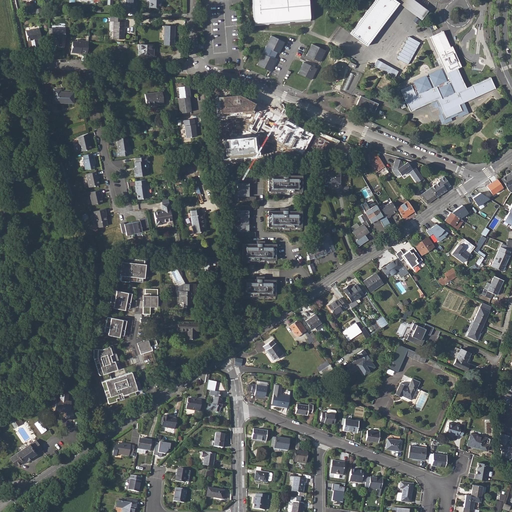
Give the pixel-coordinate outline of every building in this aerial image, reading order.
[(130,9),(130,4),(133,4),(132,0),(124,0),(124,8),(130,9)] [(149,1),(149,8),(161,8),(161,0),(150,0),(150,1),(149,1)] [(251,0),(254,26),(268,24),(268,23),(275,23),(275,24),(289,22),(289,21),(295,21),(295,22),(311,21),(309,0),(251,0)] [(375,0),(368,10),(350,33),(368,46),(400,4),(421,20),(425,15),(409,3),(405,0),(375,0)] [(427,11),(413,0),(405,0),(425,15),(427,11)] [(111,16),(111,22),(114,22),(114,32),(113,38),(124,39),(124,27),(126,27),(126,21),(123,21),(123,17),(119,17),(111,16)] [(164,25),(164,45),(175,45),(176,26),(164,25)] [(39,27),(25,30),(28,41),(37,39),(37,40),(41,39),(39,27)] [(51,38),(51,39),(55,39),(55,38),(59,38),(59,45),(64,46),(65,28),(52,28),(52,29),(51,38)] [(411,85),(400,90),(410,112),(436,100),(445,118),(462,110),(459,104),(495,88),(490,77),(466,88),(457,68),(461,66),(452,46),(450,47),(443,31),(433,35),(430,37),(449,79),(447,81),(441,69),(429,74),(430,77),(426,78),(425,76),(413,81),(415,84),(411,86),(411,85)] [(271,36),(262,53),(275,58),(284,42),(271,36)] [(420,42),(409,36),(397,58),(408,64),(420,42)] [(71,52),(87,53),(88,42),(88,41),(77,40),(77,41),(72,41),(71,52)] [(154,45),(138,44),(138,56),(153,56),(154,45)] [(312,44),(306,55),(319,61),(325,51),(312,44)] [(262,54),(257,64),(270,71),(275,60),(262,54)] [(378,58),(374,65),(395,78),(399,71),(378,58)] [(303,62),(298,73),(311,79),(313,74),(316,68),(303,62)] [(53,89),(53,102),(73,103),(73,92),(63,92),(63,93),(60,93),(60,89),(53,89)] [(161,92),(144,94),(146,105),(156,103),(156,106),(163,104),(161,92)] [(238,95),(211,98),(214,117),(252,113),(254,110),(251,110),(255,103),(238,95)] [(374,113),(378,104),(361,96),(357,105),(374,113)] [(189,97),(177,98),(179,113),(190,112),(189,97)] [(281,124),(282,112),(266,111),(266,123),(281,124)] [(196,137),(193,119),(183,121),(186,138),(196,137)] [(312,134),(286,121),(276,140),(303,153),(312,134)] [(87,133),(77,137),(80,151),(91,149),(90,143),(90,142),(88,133),(87,133)] [(313,134),(309,153),(311,154),(322,156),(323,136),(313,134)] [(256,156),(253,136),(220,139),(222,159),(256,156)] [(323,136),(322,156),(343,161),(344,154),(333,151),(335,139),(323,136)] [(123,138),(116,138),(118,151),(119,151),(120,156),(128,155),(128,150),(130,149),(128,138),(123,138)] [(363,148),(361,149),(375,172),(379,170),(382,175),(388,172),(374,150),(367,154),(363,148)] [(92,153),(83,155),(84,160),(83,160),(85,169),(89,168),(89,169),(95,168),(94,162),(95,161),(94,157),(93,157),(92,153)] [(135,170),(134,170),(135,177),(147,175),(148,174),(147,169),(146,168),(145,162),(146,162),(146,156),(135,158),(135,161),(134,161),(135,168),(135,170)] [(415,168),(412,164),(409,166),(407,162),(403,165),(399,160),(395,159),(392,170),(396,176),(400,174),(401,175),(408,171),(417,183),(423,179),(415,168)] [(511,171),(501,179),(507,187),(509,190),(511,192),(511,190),(511,184),(511,183),(511,171)] [(97,172),(86,174),(89,188),(99,185),(98,179),(97,179),(96,176),(98,176),(97,172)] [(325,172),(325,181),(332,182),(332,183),(339,183),(339,172),(325,172)] [(268,175),(268,191),(301,191),(302,175),(268,175)] [(440,181),(430,188),(436,197),(446,190),(445,188),(450,185),(444,176),(439,179),(440,181)] [(146,179),(135,181),(136,185),(136,188),(135,188),(136,193),(137,193),(137,198),(147,197),(145,184),(146,184),(146,179)] [(239,179),(239,189),(248,189),(248,179),(239,179)] [(497,179),(487,186),(493,194),(503,188),(497,179)] [(430,188),(426,191),(421,195),(427,203),(436,197),(430,188)] [(238,200),(248,200),(248,189),(239,189),(238,200)] [(100,190),(89,193),(92,204),(96,204),(97,205),(102,204),(101,198),(100,195),(101,194),(100,190)] [(478,206),(489,198),(480,193),(472,198),(478,206)] [(491,195),(489,198),(490,199),(498,204),(500,205),(502,202),(491,195)] [(391,201),(380,208),(386,218),(390,216),(390,214),(396,211),(391,201)] [(414,211),(407,201),(397,208),(404,218),(414,211)] [(365,202),(361,205),(365,211),(364,211),(370,221),(374,218),(375,220),(382,216),(376,205),(369,209),(365,202)] [(162,211),(153,212),(155,225),(162,225),(161,222),(172,221),(168,203),(161,204),(162,211)] [(248,216),(248,205),(238,205),(238,216),(248,216)] [(462,205),(451,212),(460,219),(467,213),(462,205)] [(105,209),(93,212),(96,223),(106,221),(105,216),(105,213),(106,213),(105,209)] [(200,209),(190,211),(191,216),(190,216),(193,233),(205,231),(202,214),(201,214),(200,209)] [(301,227),(301,211),(268,211),(268,226),(301,227)] [(451,212),(450,212),(445,220),(457,229),(463,221),(460,219),(451,212)] [(353,231),(352,232),(354,235),(355,237),(357,240),(355,241),(358,247),(368,240),(364,235),(369,232),(368,231),(366,228),(370,226),(367,222),(362,213),(358,216),(361,222),(363,224),(359,227),(353,231)] [(238,226),(248,226),(248,216),(238,216),(238,226)] [(149,231),(146,218),(139,219),(139,221),(132,223),(134,233),(149,231)] [(134,233),(132,223),(124,225),(123,223),(120,224),(122,233),(125,233),(127,235),(134,233)] [(436,238),(438,241),(445,236),(448,232),(436,224),(430,228),(429,228),(426,230),(433,240),(436,238)] [(238,236),(248,236),(248,226),(238,226),(238,236)] [(313,249),(307,252),(307,253),(308,256),(307,256),(307,260),(332,251),(327,239),(330,239),(328,235),(320,238),(321,242),(312,246),(313,249)] [(427,237),(415,245),(422,255),(433,246),(427,237)] [(474,246),(464,239),(460,245),(459,244),(451,254),(462,262),(472,249),(474,246)] [(474,246),(472,249),(476,252),(482,243),(479,241),(475,247),(474,246)] [(276,244),(243,244),(242,259),(276,260),(276,244)] [(400,249),(395,253),(400,260),(403,258),(404,260),(406,259),(411,267),(422,259),(413,247),(408,250),(409,251),(407,253),(406,251),(403,254),(400,249)] [(500,247),(499,249),(508,255),(510,251),(505,249),(500,247)] [(499,249),(497,253),(507,259),(508,255),(499,249)] [(507,259),(497,253),(491,266),(502,271),(505,266),(504,265),(507,259)] [(220,257),(204,257),(204,263),(203,263),(203,268),(205,270),(210,270),(210,271),(217,271),(217,264),(220,264),(220,257)] [(123,258),(121,281),(129,282),(129,281),(142,282),(144,261),(123,258)] [(397,258),(382,268),(387,277),(391,274),(392,275),(396,273),(398,274),(401,277),(407,273),(402,266),(397,258)] [(313,263),(308,265),(310,273),(316,271),(313,263)] [(443,278),(446,283),(458,276),(453,268),(444,274),(446,276),(443,278)] [(375,273),(363,281),(370,292),(382,283),(375,273)] [(490,284),(487,282),(481,294),(490,298),(492,293),(496,295),(503,280),(494,276),(490,284)] [(275,280),(242,279),(242,295),(275,296),(275,280)] [(195,284),(187,283),(183,283),(183,291),(179,290),(179,302),(182,302),(182,307),(193,307),(193,299),(192,299),(192,295),(195,295),(195,284)] [(351,302),(350,302),(354,308),(358,304),(355,300),(363,295),(356,284),(350,288),(348,286),(343,289),(351,302)] [(109,305),(129,309),(132,294),(112,290),(109,305)] [(336,300),(328,305),(334,315),(345,307),(339,298),(337,300),(336,300)] [(397,313),(399,316),(403,313),(406,310),(400,302),(397,304),(401,310),(397,313)] [(482,302),(473,321),(483,326),(491,306),(482,302)] [(315,314),(305,321),(311,329),(314,327),(316,330),(323,326),(315,314)] [(104,332),(124,336),(126,321),(107,317),(104,332)] [(383,317),(377,320),(382,327),(387,323),(383,317)] [(166,320),(166,327),(177,327),(177,330),(187,331),(187,339),(195,339),(195,331),(198,331),(199,318),(194,318),(194,321),(180,321),(180,320),(166,320)] [(309,334),(305,330),(298,320),(289,326),(297,336),(304,331),(308,337),(306,339),(309,343),(313,340),(309,334)] [(473,322),(467,335),(476,340),(482,326),(473,322)] [(435,328),(426,324),(424,328),(414,324),(412,329),(415,331),(412,336),(409,335),(407,340),(422,347),(425,340),(422,339),(425,333),(431,336),(435,328)] [(369,335),(364,327),(360,329),(366,337),(369,335)] [(312,332),(309,334),(313,340),(315,343),(317,346),(319,344),(318,343),(317,341),(317,340),(317,339),(312,332)] [(137,344),(141,355),(153,351),(151,347),(157,345),(155,338),(137,344)] [(272,340),(263,346),(273,360),(282,354),(272,340)] [(398,344),(388,368),(397,373),(405,355),(408,349),(398,344)] [(100,379),(110,376),(109,372),(120,369),(115,354),(112,355),(109,347),(101,350),(93,349),(93,358),(100,379)] [(408,349),(405,355),(416,360),(419,354),(408,349)] [(470,353),(461,349),(454,364),(466,370),(468,364),(466,362),(470,353)] [(347,366),(351,373),(358,368),(362,375),(369,371),(366,367),(372,363),(363,350),(357,354),(360,357),(357,359),(354,356),(351,358),(353,361),(347,366)] [(419,354),(416,360),(424,363),(425,360),(426,357),(419,354)] [(325,367),(321,370),(324,374),(333,368),(330,364),(329,364),(325,367)] [(108,404),(142,393),(138,382),(134,383),(131,373),(111,379),(110,376),(100,379),(108,404)] [(405,384),(399,396),(401,397),(402,395),(411,400),(419,382),(412,379),(409,386),(405,384)] [(395,394),(399,396),(405,384),(401,383),(395,394)] [(251,390),(251,391),(254,392),(254,395),(265,397),(266,386),(257,384),(252,384),(251,390)] [(279,394),(280,392),(280,386),(274,385),(272,404),(276,404),(276,405),(287,407),(289,391),(286,390),(285,393),(285,395),(279,394)] [(510,398),(511,398),(511,389),(510,389),(509,393),(504,392),(501,401),(508,404),(510,398)] [(220,392),(211,390),(209,395),(214,396),(212,406),(221,408),(222,403),(221,402),(222,397),(221,396),(221,393),(220,392)] [(74,419),(75,406),(70,406),(71,401),(67,400),(68,394),(60,393),(59,401),(53,400),(52,406),(55,406),(55,410),(64,411),(64,409),(65,409),(66,411),(66,418),(74,419)] [(187,398),(185,409),(202,412),(204,402),(201,401),(201,400),(187,398)] [(296,403),(295,413),(304,414),(304,413),(307,413),(307,411),(311,412),(312,405),(308,404),(308,405),(296,403)] [(321,413),(320,421),(324,421),(324,422),(334,424),(335,414),(335,411),(335,410),(328,409),(327,410),(326,413),(325,412),(325,413),(321,413)] [(15,411),(14,412),(7,417),(15,427),(22,422),(21,420),(19,421),(17,419),(19,417),(15,411)] [(163,418),(162,424),(161,427),(174,429),(176,419),(168,417),(168,416),(163,415),(163,418)] [(42,435),(48,430),(40,417),(33,422),(42,435)] [(345,419),(343,429),(357,432),(358,421),(345,419)] [(449,422),(446,433),(458,436),(458,435),(462,436),(464,428),(460,427),(461,426),(449,422)] [(253,429),(251,439),(265,442),(267,431),(253,429)] [(367,430),(365,440),(378,442),(379,432),(367,430)] [(215,433),(213,446),(222,448),(224,434),(215,433)] [(471,433),(467,445),(486,451),(489,444),(485,443),(486,437),(471,433)] [(506,442),(508,435),(503,434),(501,433),(499,440),(498,443),(502,444),(500,449),(502,450),(500,457),(504,458),(505,457),(510,443),(506,442)] [(274,447),(274,449),(287,450),(289,440),(275,437),(274,447)] [(139,438),(137,449),(146,450),(152,451),(154,441),(139,438)] [(387,438),(386,448),(390,448),(390,449),(400,451),(401,440),(387,438)] [(22,462),(22,463),(35,454),(35,453),(41,448),(35,440),(34,441),(29,444),(15,453),(16,453),(10,458),(15,466),(22,462)] [(159,443),(155,442),(153,455),(157,456),(158,457),(160,457),(161,456),(162,453),(165,454),(167,451),(168,449),(169,449),(170,444),(159,442),(159,443)] [(133,453),(134,447),(134,445),(118,443),(118,445),(114,445),(112,455),(116,456),(116,454),(128,456),(129,452),(133,453)] [(410,445),(408,457),(424,460),(426,445),(420,444),(420,447),(410,445)] [(61,454),(57,449),(47,457),(52,462),(61,454)] [(292,455),(292,459),(294,459),(293,461),(305,463),(307,452),(295,450),(294,455),(292,455)] [(202,452),(201,457),(203,458),(202,465),(212,467),(214,454),(202,452)] [(433,453),(431,465),(445,467),(446,455),(433,453)] [(332,460),(330,473),(342,475),(344,462),(332,460)] [(474,474),(474,478),(485,480),(488,465),(482,464),(483,463),(477,462),(475,474),(474,474)] [(177,468),(175,481),(184,482),(184,481),(189,482),(190,471),(186,470),(177,468)] [(351,469),(349,481),(361,483),(363,471),(351,469)] [(256,471),(255,475),(257,475),(256,480),(266,482),(267,480),(270,481),(271,480),(272,474),(271,473),(268,473),(256,471)] [(130,475),(127,490),(138,492),(141,477),(130,475)] [(290,476),(290,481),(293,482),(291,491),(292,491),(291,494),(304,496),(304,493),(303,492),(304,482),(306,483),(306,479),(290,476)] [(370,477),(368,488),(376,489),(375,495),(380,496),(382,479),(370,477)] [(400,482),(399,489),(402,489),(400,501),(410,503),(413,484),(400,482)] [(472,484),(470,495),(480,497),(482,486),(472,484)] [(175,488),(173,501),(184,502),(186,490),(175,488)] [(208,488),(206,496),(222,499),(223,490),(208,488)] [(253,497),(253,502),(254,502),(253,503),(253,508),(265,510),(266,499),(268,499),(269,495),(256,493),(255,497),(253,497)] [(466,494),(464,507),(472,508),(473,500),(479,501),(480,497),(470,495),(466,494)] [(117,500),(116,506),(123,508),(121,511),(133,511),(134,510),(132,509),(133,508),(135,508),(137,500),(127,499),(126,502),(121,501),(121,499),(119,499),(119,501),(117,500)] [(293,501),(291,511),(301,511),(303,503),(293,501)]
